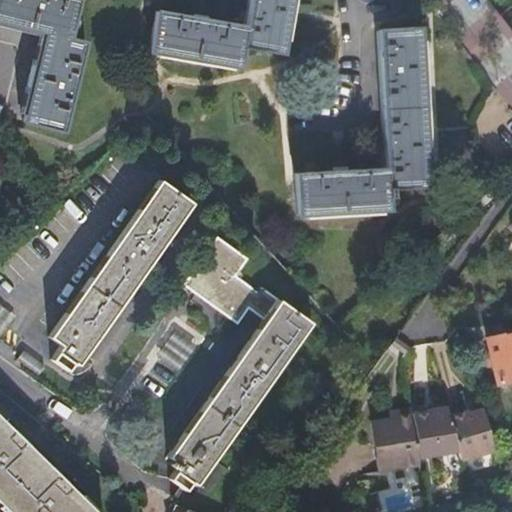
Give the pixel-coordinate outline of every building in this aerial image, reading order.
[(81,2),(71,0),(0,0),(0,25),(47,37),(25,125),(65,135),(85,53),(87,46),(77,44),(71,42),(72,38),(81,2)] [(249,0),(245,27),(154,13),(147,55),(238,70),(242,47),(283,54),(291,0),(249,0)] [(377,31),(385,171),(294,175),(297,216),(387,212),(387,200),(393,199),(392,189),(427,187),(420,64),(418,29),(377,31)] [(192,204),(159,180),(48,337),(60,345),(56,351),(77,366),(78,364),(81,366),(88,357),(85,355),(151,262),(154,264),(161,254),(158,252),(192,204)] [(199,282),(192,293),(237,325),(249,310),(264,321),(237,359),(234,357),(227,366),(230,368),(177,441),(174,439),(167,448),(170,450),(166,456),(170,460),(167,464),(176,470),(175,472),(186,480),(172,500),(200,509),(223,477),(209,467),(312,325),(260,287),(256,292),(235,277),(248,260),(217,238),(190,276),(199,282)] [(183,286),(192,293),(199,282),(190,276),(183,286)] [(0,304),(0,334),(13,312),(0,304)] [(156,353),(181,366),(199,331),(174,318),(156,353)] [(511,332),(485,338),(496,385),(511,380),(511,332)] [(420,458),(459,451),(462,460),(495,450),(483,409),(469,413),(469,411),(449,416),(447,408),(412,413),(412,409),(396,411),(397,419),(372,423),(380,472),(421,465),(420,458)] [(93,511),(0,421),(0,504),(8,511),(93,511)]
